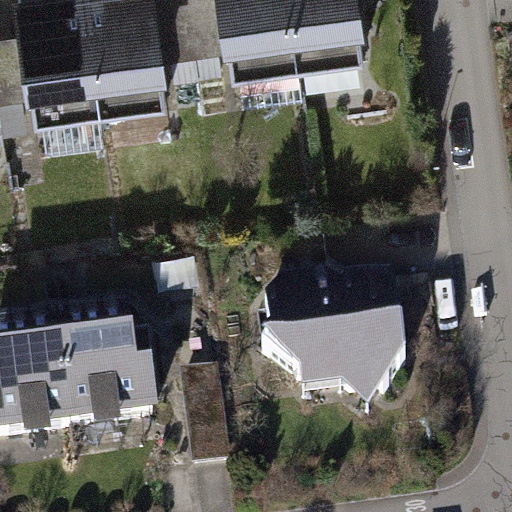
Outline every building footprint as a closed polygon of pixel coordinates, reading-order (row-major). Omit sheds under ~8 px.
[(96,121),(82,0),(8,0),(14,45),(20,107),(36,105),(39,127),(96,121)] [(82,0),(96,121),(167,113),(162,67),(156,5),(154,0),(82,0)] [(220,0),(199,0),(156,5),(162,67),(227,60),(220,0)] [(299,70),(291,0),(220,0),(227,60),(229,78),(299,70)] [(291,0),(299,70),(365,63),(358,0),(291,0)] [(14,45),(0,46),(0,108),(20,107),(14,45)] [(197,263),(160,267),(164,308),(201,304),(197,263)] [(284,295),(266,318),(268,360),(262,378),(300,398),(302,416),(339,409),(367,428),(403,382),(398,313),(385,302),(341,308),(325,291),(284,295)] [(62,334),(76,452),(158,443),(152,391),(137,392),(130,327),(62,334)] [(0,460),(76,452),(62,334),(0,341),(0,460)] [(223,380),(183,385),(195,476),(234,471),(223,380)]
